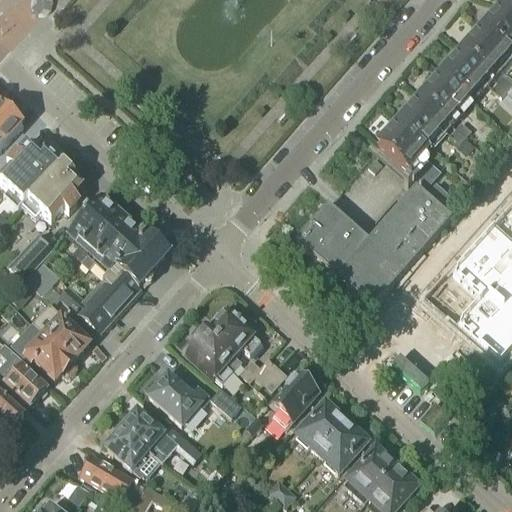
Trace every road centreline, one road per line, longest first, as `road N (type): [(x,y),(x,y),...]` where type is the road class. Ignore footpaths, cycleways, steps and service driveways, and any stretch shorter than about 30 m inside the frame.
road 1 (residential): [(496,511),(219,253)]
road 2 (residential): [(219,253),(0,511)]
road 3 (residential): [(219,253),(438,0)]
road 4 (residential): [(219,253),(0,59)]
